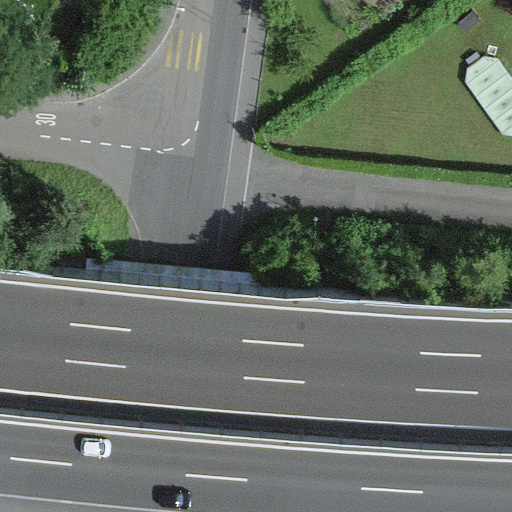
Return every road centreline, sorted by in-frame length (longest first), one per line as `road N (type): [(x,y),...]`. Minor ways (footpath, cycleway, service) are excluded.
road 1 (motorway): [(511,380),(334,371),(0,335)]
road 2 (motorway): [(0,466),(498,511)]
road 3 (residential): [(191,164),(511,205)]
road 4 (residential): [(179,260),(147,511)]
road 5 (residential): [(0,140),(191,164)]
road 6 (residential): [(191,164),(214,0)]
